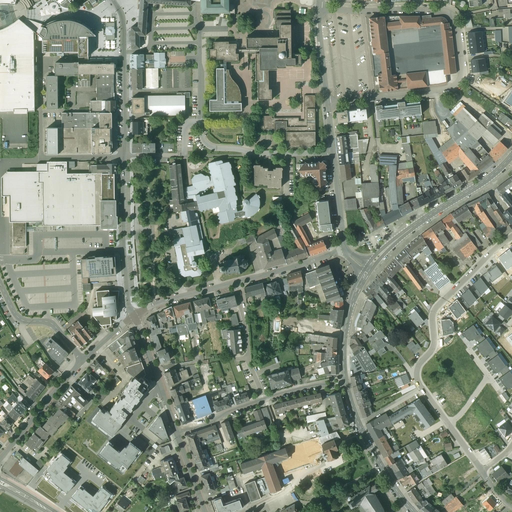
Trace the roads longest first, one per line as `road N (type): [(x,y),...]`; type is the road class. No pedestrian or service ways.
road 1 (unclassified): [(318,9),(448,13),(462,78),(422,93),(327,102)]
road 2 (residential): [(448,424),(416,373),(434,344),(434,308),(511,236)]
road 3 (residential): [(343,250),(133,316)]
road 4 (secondary): [(366,271),(406,231),(511,155)]
road 5 (unclassified): [(123,157),(41,160),(39,59)]
road 6 (residential): [(177,434),(345,379)]
road 7 (unclassified): [(133,316),(123,157)]
road 8 (unclassified): [(123,157),(123,27),(112,0)]
road 9 (secondary): [(414,511),(370,447),(345,379)]
road 10 (residential): [(333,153),(211,147),(201,122)]
road 11 (residential): [(83,361),(0,461)]
road 12 (residential): [(177,434),(133,316)]
road 13 (unclassified): [(83,361),(53,325),(18,318),(0,283)]
